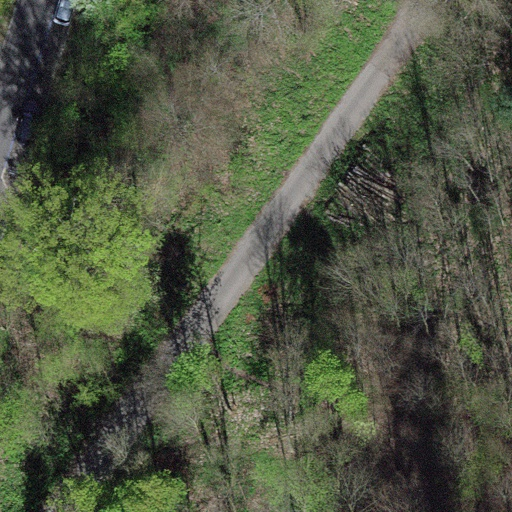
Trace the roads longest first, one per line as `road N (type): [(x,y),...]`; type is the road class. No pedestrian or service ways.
road 1 (track): [(439,0),(65,511)]
road 2 (residential): [(0,130),(46,0)]
